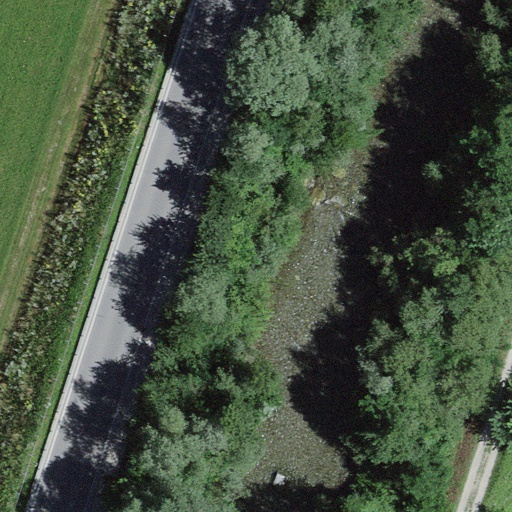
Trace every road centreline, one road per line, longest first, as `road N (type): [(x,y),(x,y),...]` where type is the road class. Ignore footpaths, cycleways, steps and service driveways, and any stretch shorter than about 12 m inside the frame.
road 1 (tertiary): [(54,511),(221,0)]
road 2 (track): [(0,333),(109,0)]
road 3 (track): [(462,511),(511,357)]
